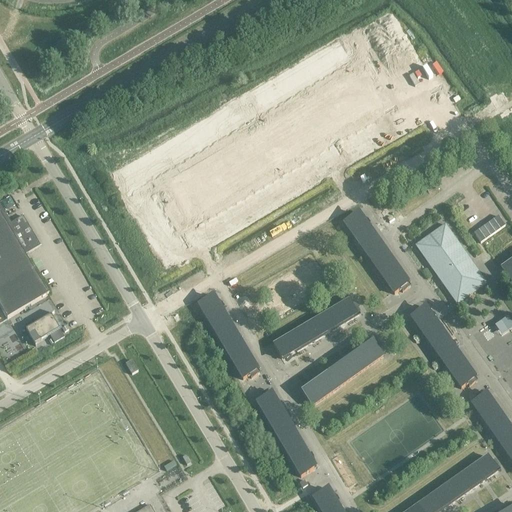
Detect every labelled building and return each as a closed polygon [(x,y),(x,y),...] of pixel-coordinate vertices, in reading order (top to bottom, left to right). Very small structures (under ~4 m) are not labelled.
[(356,29),(355,29),(357,33),(361,30),(378,58),(379,58),(381,60),(379,61),(380,61),(381,61),(382,63),(381,64),(383,64),(384,67),(383,67),(401,98),(397,101),(398,103),(400,102),(399,101),(403,98),(404,100),(406,99),(405,97),(410,94),(410,96),(412,95),(411,94),(416,91),(417,92),(418,92),(417,90),(422,87),(423,89),(424,88),(423,86),(428,84),(429,85),(430,84),(429,83),(434,80),(435,82),(436,81),(388,12),(357,30),(356,29)] [(244,95),(243,95),(245,99),(246,98),(251,108),(253,107),(250,103),(256,99),(263,110),(357,55),(347,38),(348,38),(346,35),(344,35),(345,37),(245,96),(244,95)] [(225,108),(112,175),(124,194),(122,195),(123,197),(126,195),(125,193),(124,192),(236,126),(226,110),(227,109),(225,106),(224,107),(225,108)] [(376,125),(338,148),(347,164),(347,165),(349,168),(350,167),(349,166),(393,139),(394,141),(396,140),(394,137),(393,137),(387,127),(386,128),(389,133),(383,137),(376,125)] [(203,236),(202,237),(208,247),(207,247),(209,250),(211,250),(210,248),(328,178),(329,179),(331,179),(329,175),(328,176),(318,159),(206,226),(212,237),(206,241),(203,236)] [(449,200),(447,201),(492,264),(493,263),(492,262),(496,260),(496,261),(497,260),(497,259),(500,257),(501,258),(502,257),(501,256),(509,250),(510,251),(511,250),(511,249),(511,248),(511,232),(476,181),(475,182),(475,183),(472,185),(471,184),(470,185),(471,186),(468,188),(467,187),(466,188),(466,189),(458,195),(458,194),(456,195),(457,196),(454,198),(453,197),(452,198),(452,199),(449,201),(449,200)] [(137,213),(134,215),(134,216),(136,215),(169,272),(189,260),(190,262),(191,261),(189,258),(188,259),(187,260),(154,204),(137,213)] [(0,307),(7,320),(48,295),(25,256),(40,246),(23,217),(11,224),(0,205),(0,307)] [(361,211),(356,215),(344,224),(394,295),(400,291),(402,293),(411,287),(367,226),(370,224),(367,220),(366,220),(362,214),(363,214),(361,211)] [(445,225),(415,246),(457,306),(487,285),(445,225)] [(211,297),(198,305),(243,381),(249,377),(251,379),(260,374),(222,310),(224,308),(222,304),(221,304),(217,298),(218,297),(217,294),(211,297)] [(349,302),(332,312),(273,346),(281,360),(284,365),(287,363),(286,362),(293,359),(298,357),(296,354),(360,316),(355,307),(353,308),(349,302)] [(425,308),(423,309),(410,318),(461,390),(467,385),(469,388),(475,383),(480,380),(478,377),(477,378),(473,372),(474,372),(471,367),(468,369),(425,308)] [(33,320),(25,325),(27,330),(26,331),(35,347),(36,347),(35,345),(49,336),(51,338),(54,343),(54,344),(64,339),(51,316),(36,325),(33,320)] [(303,395),(312,408),(383,358),(379,351),(381,350),(375,341),(314,384),(312,382),(308,385),(302,389),(299,390),(303,395)] [(132,361),(131,361),(126,365),(132,376),(138,372),(132,361)] [(482,393),(476,398),(477,400),(471,405),(511,462),(511,431),(493,405),(496,403),(493,399),(492,399),(488,393),(489,392),(487,390),(482,393)] [(270,391),(268,393),(261,397),(263,399),(256,403),(301,479),(314,471),(319,468),(318,465),(317,465),(313,459),(314,459),(311,454),(308,456),(270,391)] [(190,464),(186,457),(182,459),(187,466),(190,464)] [(488,457),(472,468),(410,511),(441,511),(501,471),(495,462),(492,464),(488,457)] [(326,490),(326,491),(312,499),(320,511),(341,511),(336,503),(339,501),(336,497),(335,497),(332,491),(333,490),(331,487),(326,490)]
